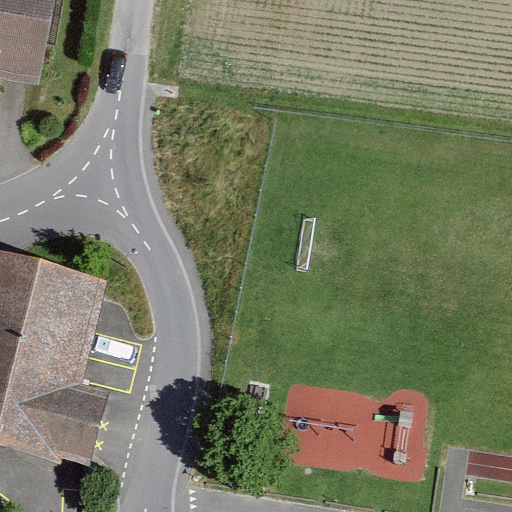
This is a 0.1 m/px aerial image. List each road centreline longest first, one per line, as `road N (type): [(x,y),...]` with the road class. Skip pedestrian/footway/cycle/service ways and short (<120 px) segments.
road 1 (residential): [(100,180),(162,275),(176,333),(147,511)]
road 2 (unclassified): [(100,180),(136,0)]
